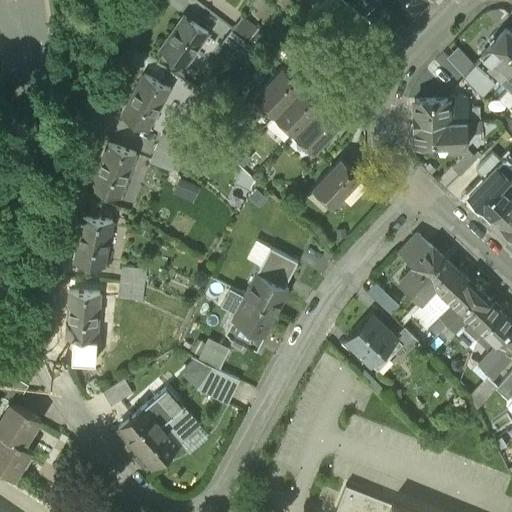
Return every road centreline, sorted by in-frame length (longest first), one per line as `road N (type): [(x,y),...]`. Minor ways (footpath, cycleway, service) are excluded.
road 1 (residential): [(148,0),(90,134),(46,299),(44,347),(54,381),(152,490),(181,500),(205,497),(224,480),(336,281),(424,189)]
road 2 (residential): [(424,189),(375,134),(375,93),(384,69),(466,0)]
road 3 (unclassified): [(32,123),(0,273)]
road 4 (unclassified): [(32,123),(29,0)]
road 5 (residential): [(511,271),(424,189)]
